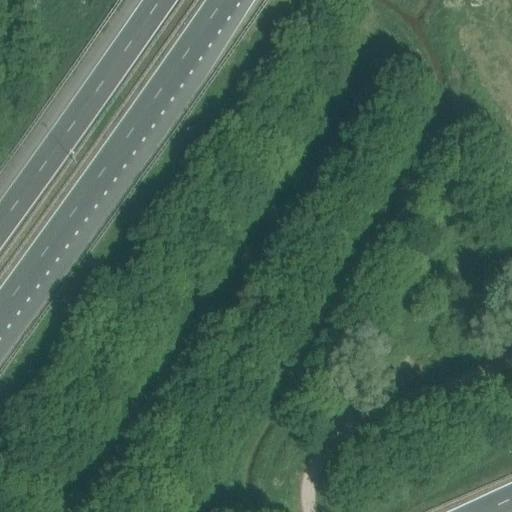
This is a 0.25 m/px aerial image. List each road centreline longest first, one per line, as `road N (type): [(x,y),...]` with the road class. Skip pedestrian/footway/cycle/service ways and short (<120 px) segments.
road 1 (motorway): [(0,311),(226,0)]
road 2 (track): [(338,432),(310,391),(244,358),(203,358),(85,511)]
road 3 (motorway): [(154,0),(0,218)]
road 4 (track): [(374,416),(511,363)]
road 5 (track): [(186,511),(229,482),(271,398)]
road 6 (unclassified): [(313,511),(309,483),(321,451),(338,432),(374,416)]
